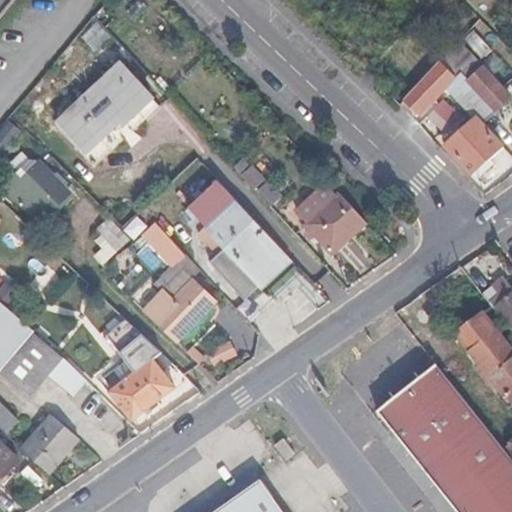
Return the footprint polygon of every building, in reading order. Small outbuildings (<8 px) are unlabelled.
[(0,0),(0,13),(11,0),(0,0)] [(110,38),(97,24),(83,37),(96,51),(110,38)] [(461,42),(405,103),(417,115),(433,99),(437,102),(449,88),(476,118),(482,124),(511,96),(461,42)] [(120,63),(57,121),(89,153),(122,122),(126,126),(154,100),(120,63)] [(476,118),(446,146),(473,176),(504,148),(482,124),(476,118)] [(10,122),(0,134),(0,140),(9,148),(22,132),(10,122)] [(39,164),(17,185),(50,217),(71,196),(39,164)] [(281,247),(209,170),(179,199),(195,218),(188,225),(208,245),(200,253),(235,290),(281,247)] [(334,255),(369,224),(341,193),(307,225),(334,255)] [(158,222),(146,232),(168,257),(179,246),(158,222)] [(503,300),(494,307),(505,321),(511,329),(511,288),(504,279),(494,288),(503,300)] [(156,322),(179,344),(219,302),(197,281),(156,322)] [(31,332),(0,303),(0,370),(1,371),(31,332)] [(511,329),(505,321),(500,325),(495,318),(487,320),(484,315),(458,335),(508,398),(511,395),(511,329)] [(85,381),(31,332),(1,371),(32,396),(46,378),(70,398),(85,381)] [(162,353),(143,335),(124,350),(139,370),(112,392),(134,421),(177,387),(156,359),(162,353)] [(511,511),(511,459),(506,452),(438,366),(380,412),(459,511),(511,511)] [(2,409),(0,410),(0,429),(14,442),(25,428),(2,409)] [(23,450),(51,474),(81,439),(54,415),(23,450)] [(288,458),(295,453),(286,438),(278,445),(288,458)] [(0,482),(20,460),(0,441),(0,482)] [(286,511),(274,493),(246,511),(286,511)]
